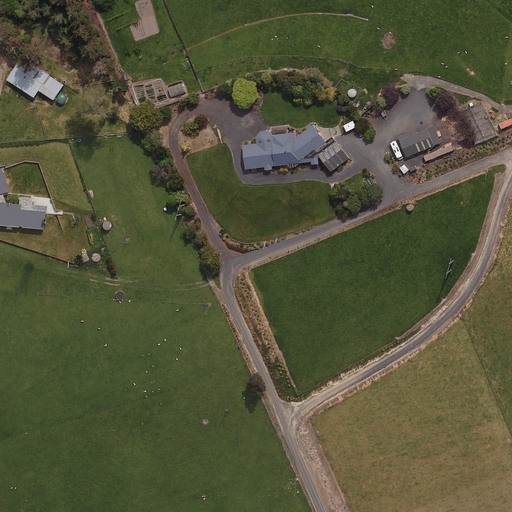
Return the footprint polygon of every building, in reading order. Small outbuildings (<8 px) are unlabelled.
[(65,86),(23,60),(9,82),(36,99),(41,92),(55,102),(65,86)] [(357,129),(354,121),(345,126),(348,133),(357,129)] [(448,136),(442,122),(436,124),(441,139),(448,136)] [(441,140),(434,124),(407,135),(406,132),(398,135),(406,154),(441,140)] [(274,171),(274,168),(313,164),(314,166),(320,166),(320,162),(321,159),(333,174),(351,160),(335,140),(328,145),(315,126),(297,140),(293,135),(274,137),(273,132),(263,133),(259,137),(260,145),(245,147),(248,171),(267,169),(267,172),(274,171)] [(0,231),(1,231),(1,229),(45,232),(46,216),(22,213),(23,208),(8,207),(4,196),(9,194),(2,172),(0,172),(0,231)]
